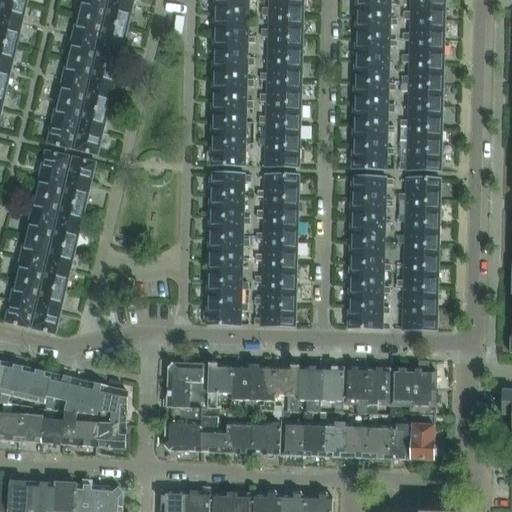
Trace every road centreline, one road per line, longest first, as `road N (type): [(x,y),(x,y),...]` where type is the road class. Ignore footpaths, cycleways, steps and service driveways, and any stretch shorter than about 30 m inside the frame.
road 1 (unclassified): [(475,343),(483,0)]
road 2 (residential): [(322,340),(329,0)]
road 3 (residential): [(100,259),(161,0)]
road 4 (residential): [(192,0),(185,265)]
road 5 (residential): [(352,481),(141,467)]
road 6 (unclassified): [(475,343),(322,340)]
road 7 (residential): [(141,467),(0,464)]
road 8 (unclassified): [(322,340),(183,336)]
road 9 (residential): [(141,467),(147,334)]
